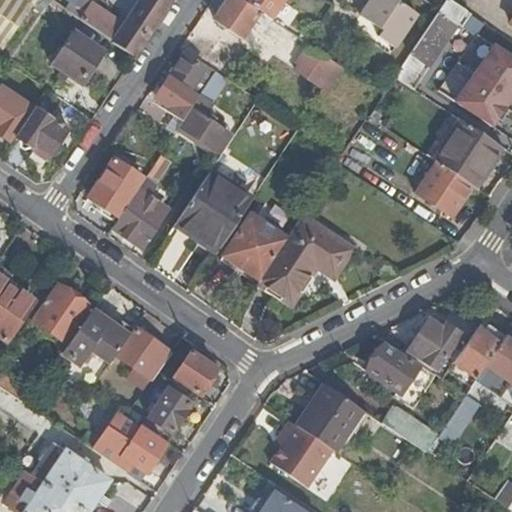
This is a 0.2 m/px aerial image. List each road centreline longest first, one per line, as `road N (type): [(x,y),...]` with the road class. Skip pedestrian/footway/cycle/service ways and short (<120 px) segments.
road 1 (residential): [(264,372),(47,217)]
road 2 (residential): [(47,217),(192,0)]
road 3 (residential): [(478,262),(264,372)]
road 4 (residential): [(264,372),(167,511)]
